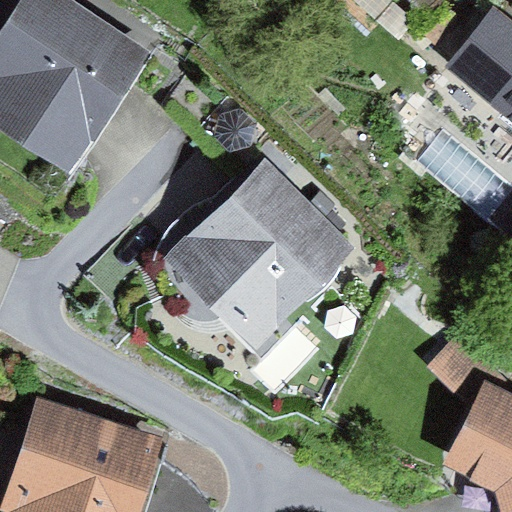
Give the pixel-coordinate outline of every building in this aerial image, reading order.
[(154,54),(72,0),(20,0),(0,31),(0,129),(71,177),(154,54)] [(390,0),(351,0),(401,41),(417,22),(390,0)] [(409,0),(422,14),(437,0),(409,0)] [(499,112),(511,95),(511,19),(496,6),(445,68),(499,112)] [(511,95),(499,112),(496,116),(511,128),(511,95)] [(240,111),(223,116),(212,137),(231,153),(252,146),(256,124),(240,111)] [(269,160),(167,260),(255,350),(357,250),(269,160)] [(511,511),(511,395),(502,390),(507,381),(460,332),(428,367),(473,409),(445,467),(496,493),(501,511),(511,511)] [(142,511),(166,437),(38,396),(0,509),(8,511),(142,511)]
